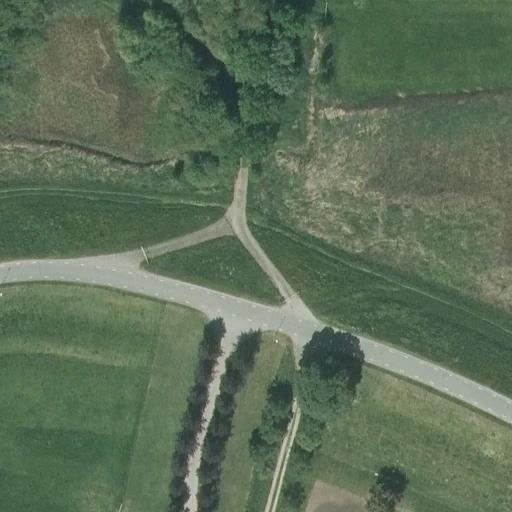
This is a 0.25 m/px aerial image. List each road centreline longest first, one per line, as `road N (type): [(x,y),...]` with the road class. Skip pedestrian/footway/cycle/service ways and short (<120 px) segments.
road 1 (track): [(0,195),(95,191),(235,209),(284,241),(511,336)]
road 2 (unclassified): [(0,273),(61,269),(140,281),(383,355),(511,412)]
road 3 (track): [(268,511),(311,330)]
